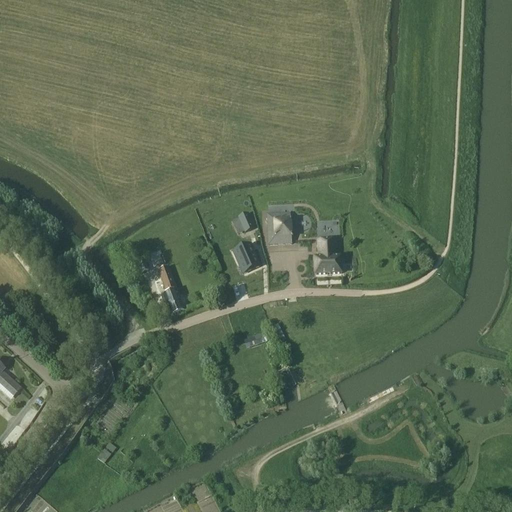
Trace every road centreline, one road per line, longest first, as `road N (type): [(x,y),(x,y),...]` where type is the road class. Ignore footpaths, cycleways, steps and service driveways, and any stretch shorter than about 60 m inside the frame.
road 1 (residential): [(64,392),(94,362),(182,323),(287,293),(394,291),(423,280),(440,262)]
road 2 (track): [(403,391),(267,457),(258,471),(259,511)]
road 3 (track): [(440,262),(371,195),(371,158)]
road 4 (track): [(97,237),(85,251),(88,263),(138,339)]
